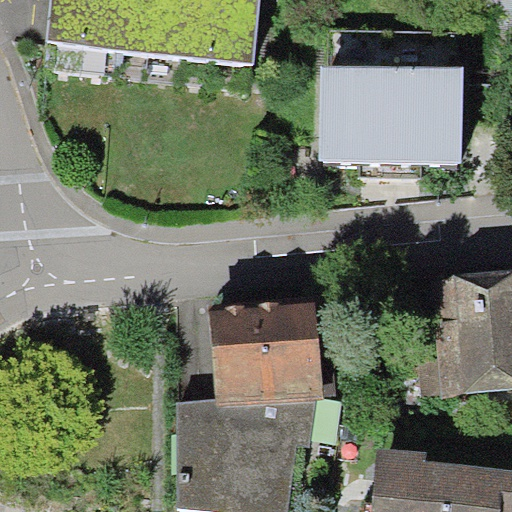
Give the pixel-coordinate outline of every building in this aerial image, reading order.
[(57,0),(53,42),(258,62),(264,0),(57,0)] [(407,166),(462,167),(464,35),(325,32),(322,165),(377,166),(407,166)] [(455,392),(511,388),(511,279),(436,285),(442,362),(421,363),(423,394),(455,392)] [(317,441),(325,398),(321,354),(318,311),(212,319),(217,404),(182,404),(179,511),(200,511),(293,511),(303,441),(317,441)] [(511,511),(511,474),(428,467),(428,459),(377,454),(371,511),(511,511)]
